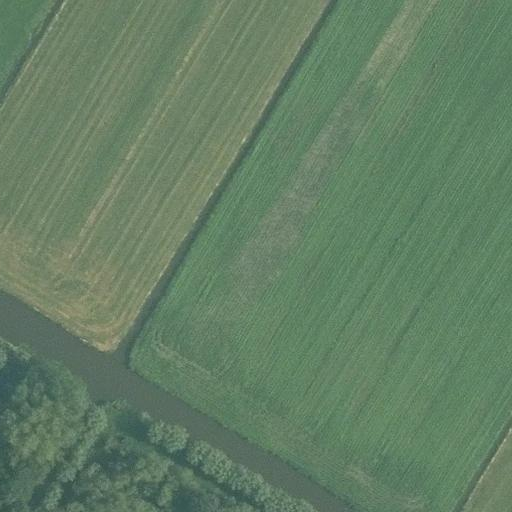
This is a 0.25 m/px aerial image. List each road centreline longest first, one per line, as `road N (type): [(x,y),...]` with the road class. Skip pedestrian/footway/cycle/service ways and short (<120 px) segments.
road 1 (track): [(0,506),(63,397),(0,360)]
road 2 (track): [(266,511),(135,427),(97,434)]
